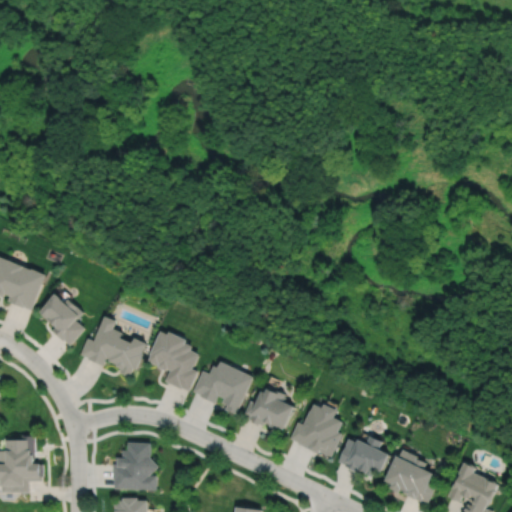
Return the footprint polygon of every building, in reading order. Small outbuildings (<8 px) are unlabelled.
[(0,257),(0,295),(4,297),(5,293),(10,296),(8,301),(24,307),(25,306),(32,309),(46,275),(32,269),(32,270),(0,257)] [(56,294),(48,304),(41,312),(49,318),(49,317),(52,319),(50,321),(56,327),(52,331),(64,341),(65,340),(71,345),(86,328),(77,321),(81,316),(80,316),(84,312),(69,299),(66,303),(56,294)] [(106,316),(95,341),(88,338),(82,354),(89,357),(88,359),(104,365),(108,358),(110,359),(109,361),(118,364),(117,366),(122,368),(120,372),(130,377),(134,368),(137,370),(144,353),(143,353),(147,344),(135,339),(133,344),(122,339),(124,333),(114,329),(117,321),(106,316)] [(162,331),(150,355),(152,355),(149,361),(158,365),(159,363),(160,364),(159,367),(167,371),(168,368),(171,370),(166,381),(182,389),(182,387),(190,391),(199,372),(193,369),(200,354),(192,351),(194,347),(187,343),(188,341),(171,332),(169,335),(162,331)] [(204,371),(194,391),(201,394),(200,396),(216,403),(220,396),(226,398),(224,403),(228,405),(226,409),(238,415),(255,377),(222,362),(220,368),(215,366),(211,374),(204,371)] [(252,401),(245,415),(251,418),(251,419),(255,421),(254,423),(263,427),(266,419),(271,421),(269,424),(277,427),(278,423),(285,427),(294,408),(283,403),(286,396),(269,388),(268,391),(267,390),(266,393),(264,392),(259,404),(252,401)] [(298,419),(291,436),(298,439),(297,441),(312,447),(319,450),(319,449),(331,454),(342,430),(338,428),(341,422),(334,419),(337,411),(324,405),(323,409),(314,405),(311,412),(310,411),(305,422),(298,419)] [(349,435),(338,459),(346,462),(345,463),(360,470),(361,467),(367,469),(366,471),(373,474),(377,466),(383,469),(392,451),(379,445),(383,438),(370,432),(367,439),(358,435),(357,439),(349,435)] [(0,477),(1,477),(1,484),(1,491),(29,491),(29,480),(43,480),(42,475),(44,475),(44,463),(41,463),(41,461),(34,461),(34,456),(36,456),(36,435),(22,435),(22,440),(5,441),(5,451),(0,451),(0,477)] [(151,456),(152,444),(129,443),(129,451),(124,451),(123,456),(119,455),(118,463),(114,463),(113,479),(115,479),(114,487),(157,489),(158,474),(150,474),(160,465),(151,456)] [(398,451),(386,477),(393,481),(391,485),(400,489),(402,485),(406,487),(404,491),(422,499),(422,498),(429,501),(438,480),(431,477),(435,469),(433,468),(434,465),(430,463),(428,466),(425,464),(428,460),(418,455),(418,453),(403,446),(400,453),(398,451)] [(465,459),(449,494),(461,499),(464,492),(471,495),(472,493),(477,495),(474,503),(468,500),(462,511),(494,511),(495,510),(487,506),(489,501),(491,502),(497,487),(496,487),(499,480),(475,469),(477,464),(465,459)] [(124,496),(124,499),(120,499),(120,502),(116,502),(116,511),(148,511),(148,498),(139,498),(139,496),(124,496)] [(236,503),(234,511),(261,511),(262,507),(236,503)]
